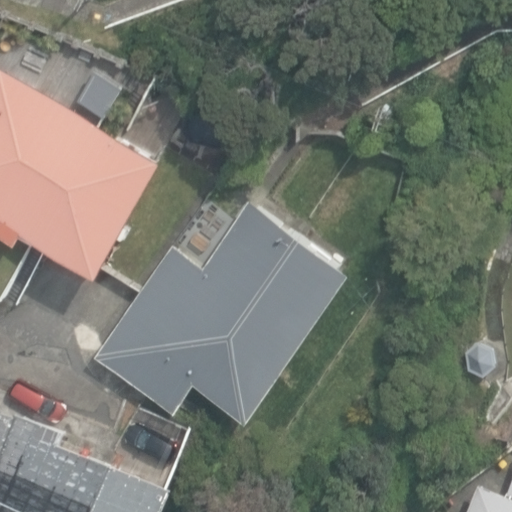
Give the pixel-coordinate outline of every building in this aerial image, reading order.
[(30,229),(107,272),(171,156),(5,63),(0,72),(0,232),(2,229),(23,241),(26,235),(30,229)] [(197,367),(251,405),(355,256),(252,186),(204,254),(172,232),(95,344),(175,399),(197,367)] [(489,365),(502,354),(499,337),(483,331),(470,342),(472,359),(489,365)] [(168,511),(179,482),(64,441),(68,428),(0,405),(0,502),(26,511),(168,511)] [(511,511),(511,480),(510,485),(478,473),(466,505),(453,500),(448,511),(511,511)]
